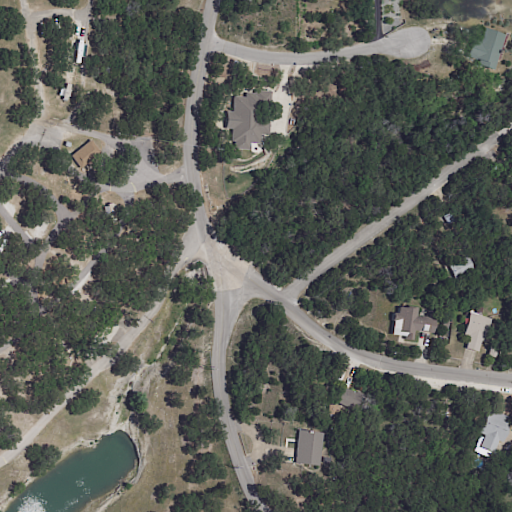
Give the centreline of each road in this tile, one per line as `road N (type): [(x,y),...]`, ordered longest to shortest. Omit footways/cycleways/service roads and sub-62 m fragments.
road 1 (residential): [(511,380),(388,365),(313,329),(281,297),(229,277)]
road 2 (residential): [(219,0),(203,43),(192,174),(203,237),(229,277)]
road 3 (residential): [(281,297),(511,145)]
road 4 (residential): [(229,277),(217,372),(237,460),(263,511)]
road 5 (residential): [(203,43),(268,59),(406,43)]
